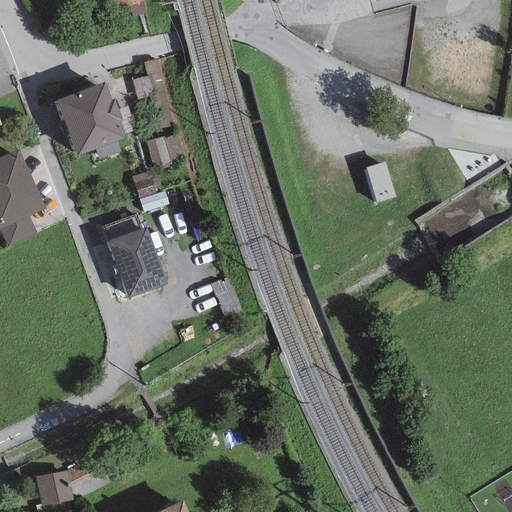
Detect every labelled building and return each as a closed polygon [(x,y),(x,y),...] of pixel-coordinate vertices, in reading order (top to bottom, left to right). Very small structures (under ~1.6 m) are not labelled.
[(109,0),(110,11),(144,7),(143,0),(109,0)] [(138,65),(143,100),(153,99),(157,131),(174,128),(165,61),(138,65)] [(59,105),(77,156),(95,149),(117,142),(121,140),(125,139),(119,121),(122,120),(114,99),(111,101),(105,83),(57,99),(59,105)] [(155,166),(187,158),(181,135),(149,143),(155,166)] [(121,152),(117,142),(95,149),(99,160),(121,152)] [(45,209),(18,150),(0,158),(0,229),(28,217),(45,209)] [(386,165),(368,169),(376,203),(393,199),(386,165)] [(35,234),(28,217),(0,229),(0,231),(7,247),(35,234)] [(108,242),(128,298),(167,285),(147,228),(108,242)] [(36,482),(39,511),(69,508),(66,479),(36,482)]
